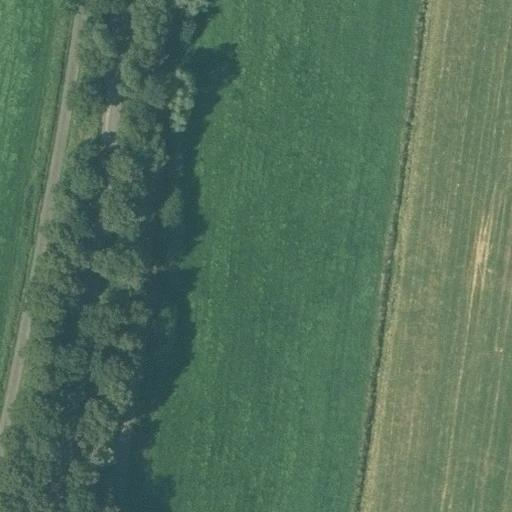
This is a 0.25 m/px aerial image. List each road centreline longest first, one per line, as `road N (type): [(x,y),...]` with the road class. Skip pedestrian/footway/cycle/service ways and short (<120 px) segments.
road 1 (unclassified): [(122,0),(52,511)]
road 2 (unclassified): [(166,0),(152,244),(120,511)]
road 3 (unclassified): [(0,452),(86,0)]
